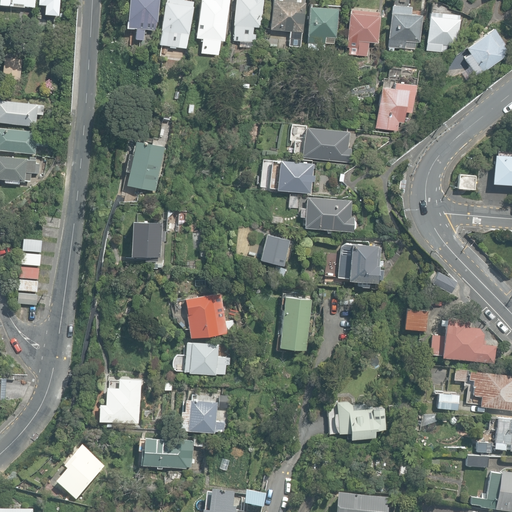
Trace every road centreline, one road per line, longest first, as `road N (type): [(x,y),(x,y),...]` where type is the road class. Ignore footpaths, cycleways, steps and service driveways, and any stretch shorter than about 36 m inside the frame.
road 1 (residential): [(98,0),(54,363)]
road 2 (tertiary): [(511,91),(436,158),(424,189),(426,211)]
road 3 (tertiary): [(426,211),(511,314)]
